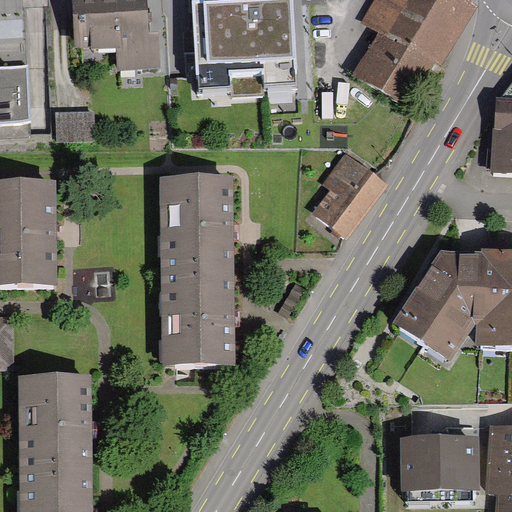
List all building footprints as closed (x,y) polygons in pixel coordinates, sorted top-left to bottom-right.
[(117,49),(118,72),(168,70),(167,19),(151,20),(150,0),(75,0),(76,50),(117,49)] [(301,93),(296,0),(230,0),(191,2),(196,99),(301,93)] [(351,73),(403,105),(464,9),(450,0),(380,0),(366,24),(377,31),(351,73)] [(0,124),(26,124),(24,69),(0,69),(0,124)] [(511,87),(499,106),(497,176),(511,176),(511,87)] [(54,116),(55,144),(91,143),(90,115),(54,116)] [(309,165),(323,176),(336,159),(322,149),(309,165)] [(312,211),(343,234),(383,181),(345,153),(322,183),(328,188),(312,211)] [(165,368),(236,366),(235,317),(234,230),(233,175),(162,176),(165,368)] [(0,185),(0,289),(56,288),(55,236),(54,184),(0,185)] [(481,340),(479,355),(511,357),(511,269),(449,266),(400,335),(452,369),(481,340)] [(12,316),(0,315),(0,371),(11,371),(12,316)] [(24,511),(95,511),(94,424),(93,375),(22,376),(24,511)] [(495,511),(511,511),(511,431),(491,430),(487,494),(496,495),(495,511)] [(474,494),(482,494),(481,439),(446,439),(401,440),(402,496),(408,496),(408,505),(475,504),(474,494)]
